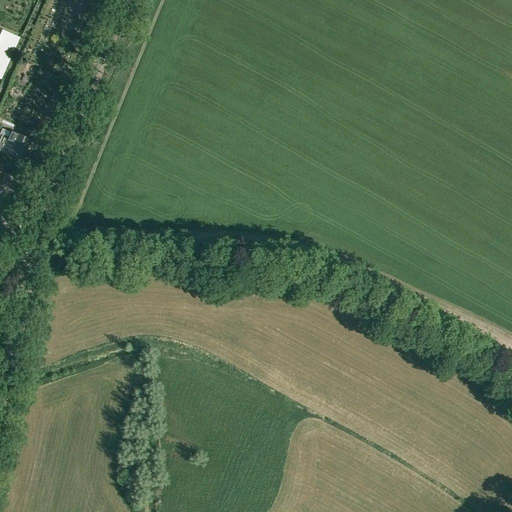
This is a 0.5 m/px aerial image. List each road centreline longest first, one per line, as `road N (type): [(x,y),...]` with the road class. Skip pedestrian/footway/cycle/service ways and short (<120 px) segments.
road 1 (track): [(36,233),(300,264),(511,376)]
road 2 (secondary): [(0,393),(51,167),(124,0)]
